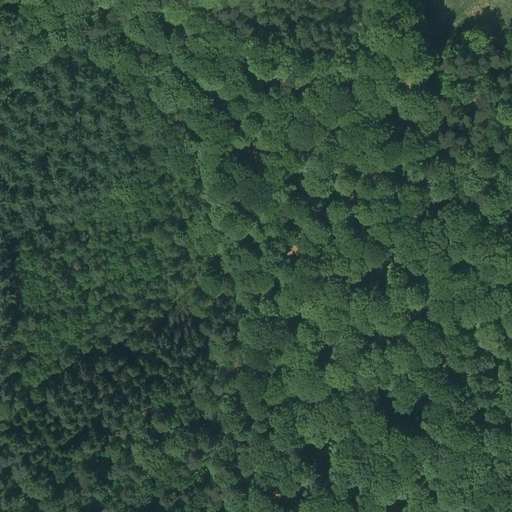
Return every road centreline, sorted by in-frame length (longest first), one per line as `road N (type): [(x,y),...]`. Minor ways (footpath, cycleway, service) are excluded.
road 1 (track): [(400,62),(294,59),(161,0)]
road 2 (track): [(511,255),(475,210),(425,170)]
